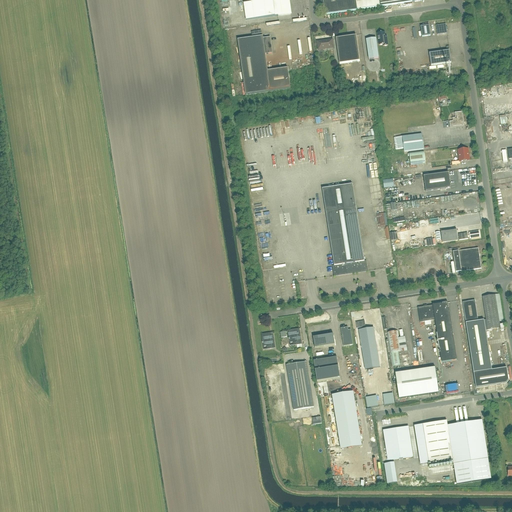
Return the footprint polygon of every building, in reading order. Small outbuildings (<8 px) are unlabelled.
[(250,0),(251,2),(244,3),(246,20),(278,16),(290,14),(289,2),(286,0),(250,0)] [(322,0),(325,15),(357,10),(355,0),(322,0)] [(437,35),(447,34),(446,24),(436,25),(437,35)] [(422,37),(430,36),(429,26),(421,27),(422,37)] [(385,37),(384,33),(377,34),(379,46),(383,45),(383,47),(388,46),(386,36),(385,37)] [(263,39),(263,37),(238,41),(245,96),(290,89),(288,69),(268,72),(265,55),(273,54),(270,38),(263,39)] [(340,65),(360,62),(356,37),(336,39),(340,65)] [(369,60),(378,59),(376,39),(366,40),(369,60)] [(318,50),(333,48),(332,40),(317,42),(318,50)] [(429,54),(431,66),(451,63),(450,51),(429,54)] [(309,55),(304,55),(304,64),(312,64),(312,59),(314,59),(314,56),(309,56),(309,55)] [(450,127),(453,127),(464,125),(462,112),(455,113),(456,120),(454,122),(449,122),(450,127)] [(405,153),(423,150),(421,135),(403,137),(405,153)] [(460,162),(469,160),(467,150),(458,152),(459,153),(458,154),(458,156),(459,157),(460,162)] [(411,165),(425,163),(424,153),(409,155),(411,165)] [(426,192),(451,188),(449,173),(424,177),(426,192)] [(393,180),(383,181),(384,189),(394,188),(393,180)] [(356,208),(326,212),(334,266),(332,267),(334,277),(368,272),(366,261),(364,262),(356,208)] [(456,273),(481,269),(478,249),(453,253),(456,273)] [(486,320),(488,331),(500,329),(499,323),(504,322),(499,295),(483,298),(486,320)] [(490,370),(484,331),(488,331),(486,320),(478,321),(475,301),(463,303),(473,372),(474,372),(476,387),(506,383),(508,379),(506,367),(490,370)] [(418,308),(420,323),(435,320),(442,363),(457,361),(448,303),(442,304),(441,303),(438,304),(439,305),(427,307),(427,306),(423,306),(424,307),(418,308)] [(348,330),(348,327),(341,329),(344,347),(353,345),(351,330),(348,330)] [(374,328),(359,331),(365,370),(380,368),(374,328)] [(299,342),(301,341),(299,332),(297,332),(297,330),(295,330),(288,331),(288,330),(289,339),(289,340),(290,343),(293,343),(293,346),(300,345),(299,342)] [(393,366),(400,365),(398,352),(401,351),(398,331),(387,333),(390,353),(393,366)] [(267,347),(267,349),(275,348),(273,336),(270,336),(270,334),(269,334),(262,335),(262,334),(263,343),(262,343),(262,344),(263,344),(264,347),(267,347)] [(315,349),(335,346),(333,335),(313,338),(315,349)] [(317,383),(340,379),(337,358),(314,361),(317,383)] [(303,363),(305,362),(288,365),(290,365),(286,366),(294,411),(314,408),(307,363),(303,363)] [(400,399),(440,393),(436,368),(396,374),(400,399)] [(353,392),(332,396),(340,446),(361,442),(353,392)] [(313,425),(321,424),(320,417),(312,419),(313,425)] [(423,425),(414,427),(420,465),(429,464),(453,460),(454,465),(457,485),(491,480),(488,460),(482,421),(469,423),(455,425),(448,426),(447,422),(423,425)] [(388,461),(413,457),(408,428),(384,431),(388,461)] [(394,463),(384,465),(387,484),(397,483),(394,463)] [(335,465),(335,476),(340,476),(340,478),(343,478),(343,475),(345,475),(345,465),(335,465)]
